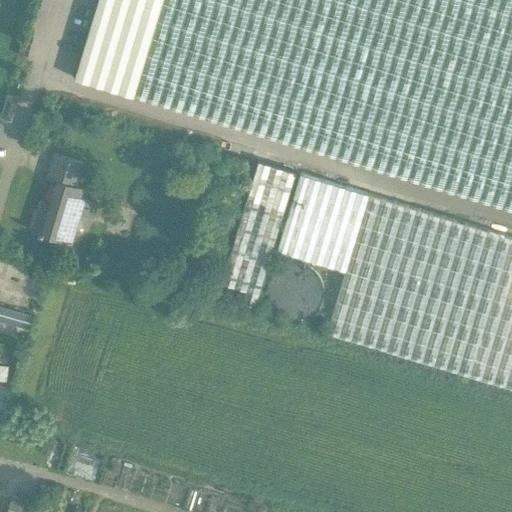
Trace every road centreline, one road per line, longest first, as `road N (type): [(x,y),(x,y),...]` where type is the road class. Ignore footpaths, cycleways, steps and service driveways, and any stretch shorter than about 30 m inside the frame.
road 1 (unknown): [(38,63),(511,212)]
road 2 (unclassified): [(0,193),(56,0)]
